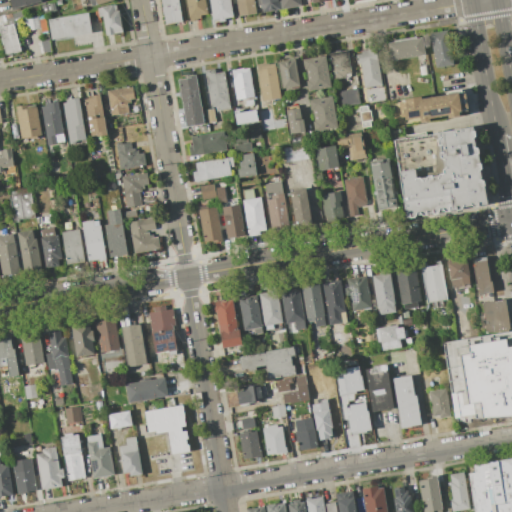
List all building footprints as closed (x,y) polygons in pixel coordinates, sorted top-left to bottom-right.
[(41,0),(42,2),(12,10),(9,0),(41,0)] [(178,0),(182,21),(165,24),(164,15),(163,15),(162,7),(161,0),(178,0)] [(185,0),(205,0),(208,14),(200,15),(201,18),(189,20),(185,0)] [(231,0),(233,8),(231,8),(232,17),(224,19),(213,21),(209,0),(231,0)] [(235,0),(253,0),(256,13),(238,16),(235,0)] [(278,0),(280,9),(262,12),(259,0),(278,0)] [(281,9),(279,0),(300,0),(301,5),(281,9)] [(97,8),(101,8),(101,7),(116,4),(117,10),(118,10),(122,32),(113,34),(106,36),(102,17),(98,17),(97,8)] [(22,11),(24,17),(13,20),(12,13),(22,11)] [(91,33),(51,39),(48,19),(88,13),(91,33)] [(38,15),(42,28),(28,31),(25,19),(38,15)] [(0,35),(0,27),(14,24),(21,51),(13,54),(12,53),(5,54),(0,35)] [(429,33),(448,30),(454,64),(435,68),(429,33)] [(387,43),(423,37),(426,55),(390,61),(387,43)] [(382,84),(364,87),(360,63),(357,64),(355,55),(361,54),(361,51),(367,50),(366,49),(375,47),(382,84)] [(347,50),(352,76),(333,79),(328,53),(347,50)] [(325,55),(330,87),(307,91),(306,81),(307,80),(306,69),(304,70),(302,59),(325,55)] [(295,59),(300,88),(287,90),(287,87),(283,88),(278,62),(295,59)] [(275,62),(281,98),(262,101),(256,65),(275,62)] [(254,96),(236,99),(231,69),(243,67),(243,68),(249,68),(254,96)] [(230,108),(219,110),(219,106),(211,107),(204,70),(215,69),(215,73),(224,71),(230,108)] [(196,74),(204,124),(186,127),(178,79),(186,78),(185,76),(196,74)] [(132,86),(134,99),(130,99),(130,103),(126,103),(128,113),(111,116),(106,90),(132,86)] [(339,91),(357,88),(360,104),(342,107),(339,91)] [(403,99),(421,96),(421,97),(446,93),(445,92),(463,89),(465,101),(468,101),(469,107),(467,108),(468,113),(463,114),(463,115),(448,118),(447,115),(430,118),(431,121),(419,123),(419,118),(404,120),(402,108),(405,107),(403,99)] [(99,94),(107,136),(96,137),(96,135),(90,136),(84,99),(88,99),(87,96),(99,94)] [(332,95),(337,128),(314,132),(312,121),(314,120),(312,110),(310,110),(309,99),(332,95)] [(79,97),(86,140),(79,141),(80,143),(69,145),(62,103),(66,102),(66,100),(79,97)] [(57,101),(64,142),(58,143),(59,145),(48,147),(41,106),(45,105),(45,103),(57,101)] [(41,135),(37,136),(37,139),(30,140),(29,137),(21,139),(16,106),(26,105),(27,106),(36,104),(41,135)] [(371,126),(362,127),(358,107),(367,105),(368,110),(370,110),(372,120),(370,120),(371,126)] [(205,110),(213,108),(216,121),(207,123),(205,110)] [(285,110),(299,108),(301,119),(302,119),(304,131),(289,134),(285,110)] [(256,109),(258,121),(236,125),(234,113),(256,109)] [(258,111),(271,109),(273,120),(285,118),(287,127),(261,131),(258,111)] [(259,125),(261,139),(251,140),(249,127),(259,125)] [(406,218),(392,140),(473,126),(486,205),(406,218)] [(190,137),(225,131),(227,143),(225,143),(226,150),(190,156),(188,146),(192,146),(190,137)] [(336,141),(351,138),(350,134),(362,132),(366,154),(361,154),(362,159),(349,161),(347,148),(337,150),(336,141)] [(251,151),(234,154),(232,145),(236,144),(235,140),(246,138),(247,143),(250,142),(251,151)] [(145,166),(119,170),(115,145),(130,142),(131,149),(134,148),(135,151),(138,150),(138,154),(143,153),(145,166)] [(312,158),(285,162),(283,148),(310,144),(312,158)] [(335,145),(338,167),(319,170),(315,148),(335,145)] [(0,149),(11,148),(14,166),(2,168),(2,172),(0,172),(0,149)] [(256,175),(239,178),(237,169),(239,169),(239,163),(241,163),(240,160),(243,160),(242,155),(252,153),(256,175)] [(195,163),(232,157),(234,166),(229,167),(230,176),(194,182),(192,172),(196,171),(195,163)] [(397,207),(378,210),(369,161),(389,158),(397,207)] [(320,171),(321,179),(315,181),(313,172),(320,171)] [(147,172),(149,184),(143,185),(144,188),(141,189),(141,191),(139,192),(141,205),(130,207),(128,198),(124,198),(120,177),(147,172)] [(343,179),(362,176),(367,205),(357,207),(359,215),(350,217),(343,179)] [(290,229),(272,232),(264,183),(282,180),(290,229)] [(214,184),(216,197),(202,199),(200,186),(214,184)] [(30,188),(36,218),(13,220),(8,192),(30,188)] [(306,188),(312,224),(296,227),(295,226),(293,226),(291,215),(294,215),(292,204),(288,204),(287,193),(290,193),(290,191),(306,188)] [(267,233),(248,236),(242,200),(245,200),(243,190),(252,189),(254,198),(260,197),(267,233)] [(340,191),(341,201),(339,201),(340,205),(341,204),(343,213),(340,214),(341,219),(325,222),(321,197),(327,196),(327,193),(340,191)] [(239,204),(244,237),(227,239),(222,207),(239,204)] [(222,241),(213,243),(212,240),(204,242),(198,209),(217,206),(222,241)] [(127,256),(109,259),(103,225),(109,224),(106,210),(119,208),(127,256)] [(128,222),(153,218),(155,229),(149,230),(149,235),(153,234),(153,237),(157,236),(160,249),(134,253),(128,222)] [(106,259),(88,262),(81,222),(99,219),(106,259)] [(45,268),(40,237),(43,237),(42,229),(53,227),(54,235),(58,234),(62,259),(58,260),(59,266),(45,268)] [(42,269),(24,272),(17,232),(32,229),(34,239),(37,238),(42,269)] [(84,262),(66,265),(61,232),(78,229),(84,262)] [(20,273),(1,276),(0,269),(0,235),(13,233),(20,273)] [(493,292),(479,294),(478,289),(476,289),(472,266),(475,266),(474,259),(486,257),(490,282),(492,281),(493,292)] [(466,258),(469,276),(468,276),(469,284),(451,287),(449,279),(446,262),(466,258)] [(440,260),(440,264),(441,264),(447,300),(427,303),(421,267),(420,263),(426,263),(426,267),(435,265),(434,261),(440,260)] [(414,263),(420,301),(416,302),(417,307),(404,309),(403,304),(401,304),(394,266),(414,263)] [(388,266),(395,304),(394,304),(395,312),(379,315),(377,307),(371,276),(379,274),(378,268),(388,266)] [(366,276),(371,308),(352,311),(349,295),(345,296),(344,288),(348,287),(347,279),(366,276)] [(347,323),(329,326),(322,283),(340,280),(347,323)] [(301,286),(318,283),(324,315),(322,316),(323,321),(309,323),(308,318),(307,319),(301,286)] [(299,288),(306,328),(293,331),(294,336),(286,337),(284,322),(286,322),(281,291),(299,288)] [(258,293),(276,290),(282,323),(273,324),(274,329),(264,331),(258,293)] [(238,295),(248,294),(248,296),(256,294),(263,333),(254,335),(253,329),(244,331),(238,295)] [(242,345),(221,349),(213,301),(220,300),(220,301),(234,299),(242,345)] [(505,299),(510,329),(487,332),(482,303),(505,299)] [(148,312),(154,312),(153,307),(164,305),(165,310),(172,308),(175,325),(172,326),(176,350),(155,353),(148,312)] [(95,322),(115,318),(120,349),(114,350),(115,352),(102,354),(102,352),(100,352),(95,322)] [(95,353),(88,354),(88,356),(81,357),(80,355),(76,356),(71,326),(89,322),(90,329),(91,329),(95,353)] [(146,364),(127,367),(121,327),(139,324),(146,364)] [(375,328),(397,324),(397,327),(402,326),(404,337),(399,338),(401,347),(382,350),(380,342),(377,342),(375,328)] [(73,383),(60,385),(58,372),(56,372),(56,369),(51,370),(46,366),(44,355),(45,355),(45,354),(51,353),(47,330),(61,327),(62,334),(61,335),(61,338),(65,337),(73,383)] [(44,362),(25,365),(20,333),(39,330),(44,362)] [(511,409),(504,411),(504,409),(455,417),(442,343),(481,336),(511,330),(511,409)] [(19,375),(8,377),(6,366),(0,366),(0,334),(12,333),(19,375)] [(293,346),(295,357),(292,358),(295,375),(268,380),(265,365),(256,367),(256,369),(246,371),(245,368),(240,369),(238,357),(265,353),(265,351),(293,346)] [(394,408),(372,411),(365,370),(373,368),(373,366),(386,364),(394,408)] [(88,373),(90,385),(77,387),(75,375),(88,373)] [(309,400),(283,404),(282,394),(288,393),(287,392),(297,390),(294,377),(305,375),(309,400)] [(392,378),(410,375),(414,395),(415,394),(421,425),(401,428),(392,378)] [(164,377),(168,396),(128,403),(125,384),(164,377)] [(35,384),(37,397),(26,399),(24,386),(35,384)] [(264,399),(238,403),(235,388),(262,384),(264,399)] [(428,391),(445,388),(450,417),(439,419),(439,415),(432,416),(428,391)] [(63,397),(64,403),(55,405),(54,399),(63,397)] [(327,401),(332,426),(330,427),(332,438),(319,440),(318,431),(316,431),(311,404),(327,401)] [(284,404),(286,417),(273,419),(271,407),(284,404)] [(80,405),(82,421),(67,424),(64,408),(80,405)] [(144,412),(182,405),(185,426),(180,427),(181,431),(188,430),(189,438),(187,438),(188,444),(190,444),(191,450),(171,454),(167,432),(156,433),(156,431),(148,432),(144,412)] [(129,410),(132,426),(110,430),(108,414),(129,410)] [(312,417),(317,447),(299,450),(294,421),(312,417)] [(253,418),(255,427),(242,429),(240,420),(253,418)] [(262,428),(267,428),(267,426),(277,424),(277,427),(282,427),(286,453),(267,456),(262,428)] [(238,433),(256,430),(260,457),(243,460),(238,433)] [(22,434),(30,433),(31,445),(24,446),(22,434)] [(85,436),(101,434),(103,448),(110,447),(115,474),(93,478),(85,436)] [(67,481),(60,438),(77,435),(84,478),(67,481)] [(136,436),(143,474),(129,476),(128,473),(123,474),(118,447),(126,445),(125,438),(136,436)] [(42,489),(36,454),(42,453),(41,449),(56,447),(59,469),(62,469),(64,477),(61,478),(62,486),(42,489)] [(511,457),(511,511),(473,511),(467,473),(476,472),(475,464),(511,457)] [(31,458),(37,490),(18,493),(12,461),(31,458)] [(0,466),(8,464),(14,494),(0,496),(0,466)] [(469,509),(452,511),(450,501),(452,500),(449,482),(450,482),(449,475),(463,472),(469,509)] [(436,476),(441,511),(422,511),(418,481),(427,479),(427,477),(436,476)] [(386,511),(365,511),(361,488),(378,486),(378,488),(382,487),(386,511)] [(395,511),(393,498),(395,498),(393,488),(403,486),(405,493),(407,492),(408,496),(410,495),(412,511),(395,511)] [(352,490),(355,511),(338,511),(335,493),(341,492),(341,494),(345,494),(344,492),(352,490)] [(322,497),(325,511),(307,511),(305,499),(322,497)] [(303,502),(305,511),(289,511),(288,504),(293,503),(292,500),(299,499),(300,502),(303,502)] [(335,502),(336,511),(326,511),(325,503),(335,502)] [(284,503),(285,511),(266,511),(266,505),(275,503),(275,504),(284,503)]
